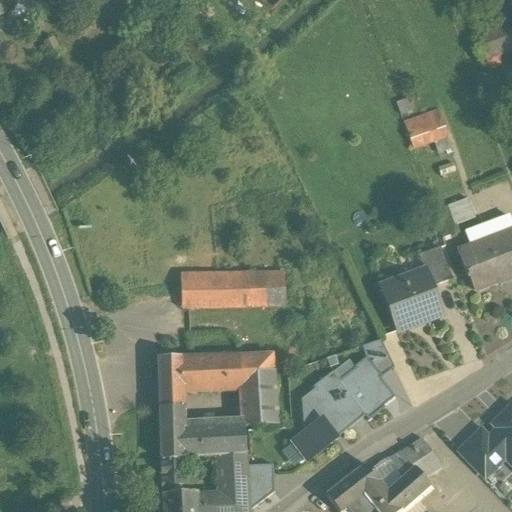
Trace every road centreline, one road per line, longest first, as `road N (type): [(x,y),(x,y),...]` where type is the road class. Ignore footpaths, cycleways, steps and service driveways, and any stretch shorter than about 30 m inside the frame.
road 1 (primary): [(103,511),(74,331),(0,157)]
road 2 (residential): [(286,511),(316,481),(511,362)]
